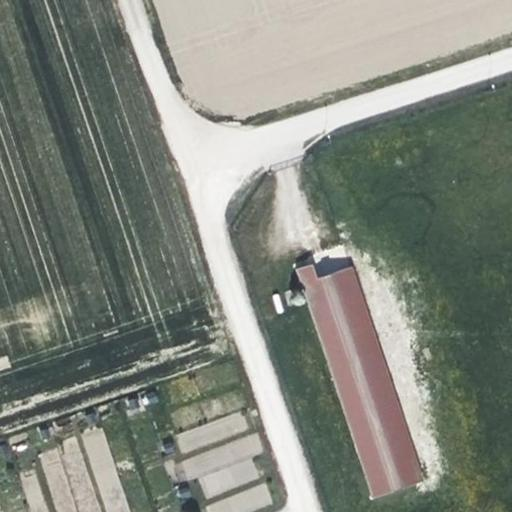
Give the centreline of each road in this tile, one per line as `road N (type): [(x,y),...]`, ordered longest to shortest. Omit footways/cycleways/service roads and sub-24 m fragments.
road 1 (track): [(303,511),(208,230),(202,148),(166,109),(128,0)]
road 2 (unclassified): [(511,59),(289,130),(202,148)]
